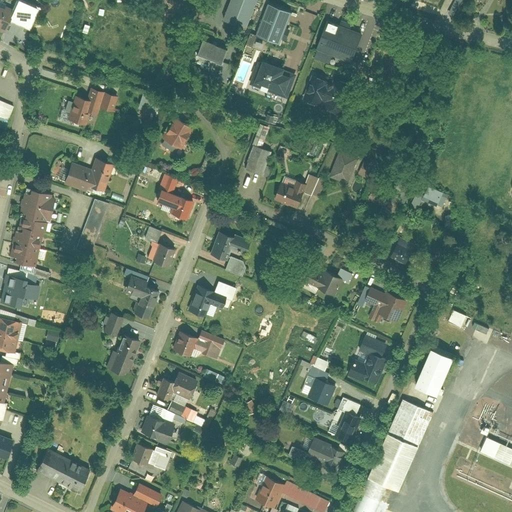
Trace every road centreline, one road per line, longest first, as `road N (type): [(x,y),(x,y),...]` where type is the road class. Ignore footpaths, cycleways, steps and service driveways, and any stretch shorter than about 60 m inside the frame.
road 1 (residential): [(334,511),(427,311),(422,283),(214,188),(90,511)]
road 2 (residential): [(343,0),(511,47)]
